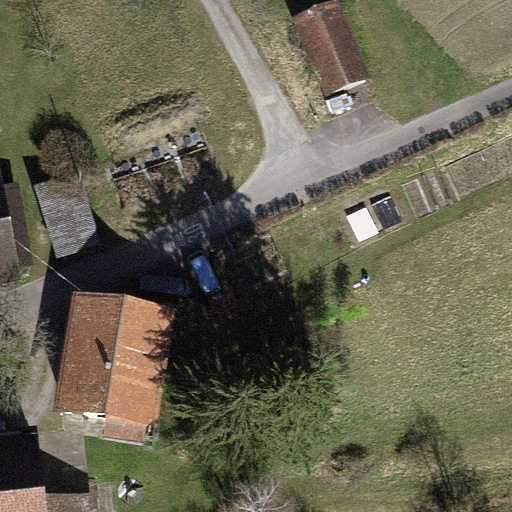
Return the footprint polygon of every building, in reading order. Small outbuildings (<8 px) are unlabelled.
[(340,3),(294,22),(327,103),(373,85),(340,3)] [(8,195),(0,155),(0,283),(39,276),(22,192),(8,195)] [(36,193),(61,270),(102,257),(77,180),(36,193)] [(78,300),(61,422),(149,434),(166,312),(78,300)] [(45,511),(39,426),(0,429),(0,511),(45,511)]
